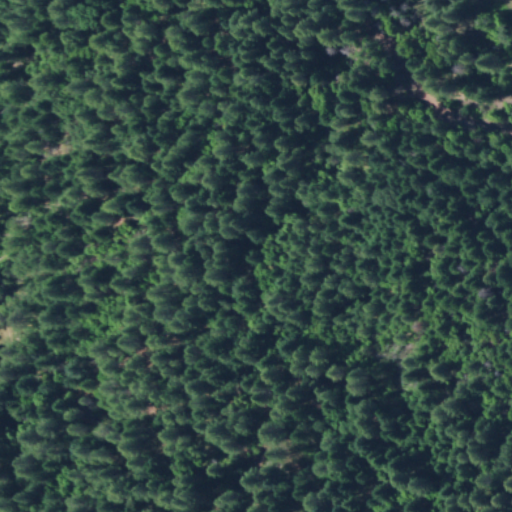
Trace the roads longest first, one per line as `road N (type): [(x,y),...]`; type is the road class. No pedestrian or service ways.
road 1 (residential): [(511,106),(386,289),(369,352),(382,429),(406,471),(511,506)]
road 2 (residential): [(511,106),(468,106),(422,84),(403,67),(366,0)]
